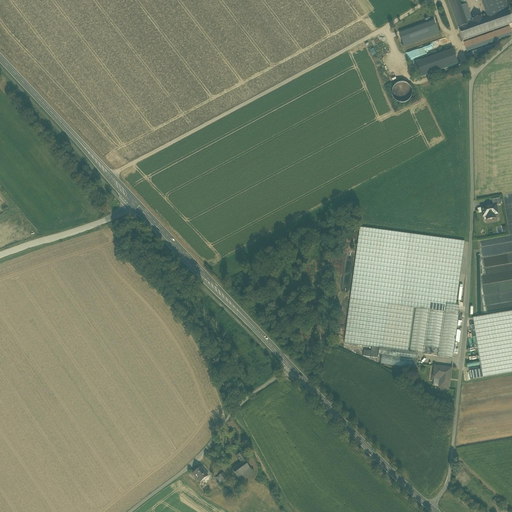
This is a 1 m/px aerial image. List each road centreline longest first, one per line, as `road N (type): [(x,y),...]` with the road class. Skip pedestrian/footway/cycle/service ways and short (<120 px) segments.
road 1 (residential): [(430,508),(448,483),(466,313),(470,86),(511,39)]
road 2 (track): [(109,175),(435,0)]
road 3 (tertiary): [(289,369),(135,205)]
road 4 (unclassified): [(130,511),(193,461),(234,410),(289,369)]
road 5 (tertiary): [(135,205),(0,58)]
road 6 (tertiary): [(430,508),(289,369)]
road 7 (unclassified): [(135,205),(0,257)]
